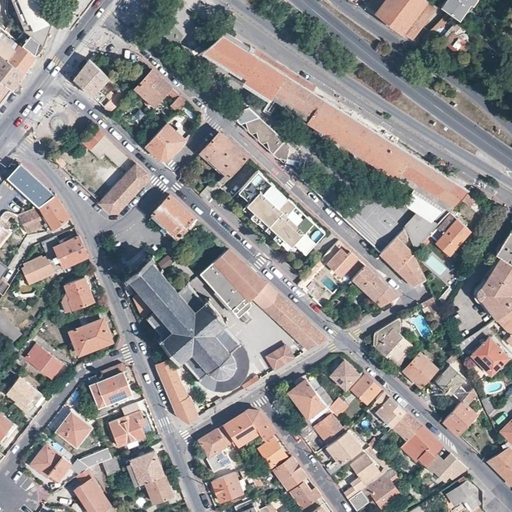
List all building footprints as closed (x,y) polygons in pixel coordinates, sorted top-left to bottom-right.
[(0,0),(0,25),(38,54),(47,35),(54,21),(45,0),(0,0)] [(411,38),(436,6),(427,0),(370,0),(367,4),(389,21),(411,38)] [(442,0),(441,3),(450,10),(459,16),(470,0),(472,0),(473,0),(442,0)] [(171,31),(183,13),(171,5),(150,35),(173,50),(181,38),(171,31)] [(471,43),(478,36),(457,19),(451,27),(450,27),(444,35),(463,51),(470,43),(471,43)] [(0,25),(0,54),(1,55),(24,72),(29,65),(38,54),(0,25)] [(249,45),(225,29),(215,39),(203,49),(245,76),(243,80),(270,98),(271,96),(286,73),(289,69),(270,58),(265,55),(256,49),(250,45),(249,44),(249,45)] [(421,48),(424,50),(430,43),(427,40),(421,48)] [(0,54),(0,78),(12,88),(18,81),(24,72),(1,55),(0,54)] [(112,83),(114,81),(89,57),(84,64),(74,79),(86,89),(99,101),(102,98),(96,92),(107,79),(112,83)] [(171,85),(152,68),(136,86),(154,103),(171,85)] [(314,86),(289,69),(286,73),(271,96),(278,101),(351,147),(366,124),(328,100),(312,90),(314,86)] [(0,103),(5,97),(12,88),(0,78),(0,103)] [(104,106),(112,113),(129,94),(121,87),(104,106)] [(187,100),(180,94),(172,103),(178,110),(187,100)] [(278,101),(271,96),(270,98),(263,109),(270,113),(278,101)] [(290,145),(261,116),(247,121),(250,130),(252,132),(258,130),(262,142),(268,140),(271,150),(278,157),(287,159),(290,145)] [(186,137),(175,128),(168,121),(146,144),(153,151),(161,157),(168,156),(186,137)] [(415,155),(366,124),(351,147),(446,207),(434,222),(437,224),(450,210),(461,198),(466,191),(469,189),(415,155)] [(96,126),(85,138),(82,141),(99,156),(104,151),(119,164),(128,154),(117,145),(96,126)] [(200,194),(206,200),(211,194),(228,176),(229,176),(248,157),(223,133),(217,133),(213,138),(201,150),(207,156),(208,155),(226,171),(212,186),(209,183),(200,194)] [(53,158),(61,166),(64,163),(56,157),(53,158)] [(137,162),(100,201),(110,210),(118,210),(147,179),(146,171),(143,168),(137,162)] [(39,206),(55,194),(51,190),(24,166),(20,163),(10,175),(8,177),(39,206)] [(233,198),(300,259),(326,230),(309,215),(303,222),(300,224),(288,213),(290,211),(298,202),(294,199),(290,195),(282,203),(280,205),(267,194),(269,192),(276,184),(259,169),(233,198)] [(466,191),(461,198),(469,205),(474,199),(466,191)] [(282,203),(269,192),(267,194),(280,205),(282,203)] [(169,193),(152,211),(177,235),(178,236),(179,234),(181,235),(182,234),(181,233),(192,221),(196,217),(169,193)] [(55,194),(39,206),(18,215),(28,234),(45,225),(48,232),(54,229),(70,217),(64,207),(57,194),(55,194)] [(434,222),(417,210),(403,227),(413,250),(437,224),(434,222)] [(303,222),(290,211),(288,213),(300,224),(303,222)] [(449,252),(469,229),(450,212),(438,225),(441,228),(438,231),(440,234),(435,240),(449,252)] [(196,217),(192,221),(201,229),(204,225),(196,217)] [(479,294),(496,318),(511,306),(511,295),(510,293),(511,290),(511,228),(496,252),(501,255),(497,262),(481,287),(480,288),(479,288),(479,289),(478,290),(478,291),(478,292),(478,293),(479,294)] [(406,239),(401,229),(380,251),(389,259),(398,267),(412,252),(402,243),(406,239)] [(56,236),(39,243),(45,255),(41,257),(39,256),(23,268),(29,281),(39,276),(40,278),(56,271),(55,270),(89,255),(84,244),(77,230),(74,231),(75,234),(60,241),(61,243),(59,243),(56,236)] [(341,274),(357,257),(339,240),(330,249),(335,254),(328,262),(341,274)] [(252,299),(306,349),(324,338),(228,249),(199,275),(239,318),(251,308),(252,299)] [(188,284),(190,282),(188,280),(186,282),(185,280),(183,282),(183,284),(177,289),(161,271),(162,269),(161,268),(160,267),(159,268),(152,260),(154,258),(153,257),(154,256),(151,253),(150,254),(149,252),(146,255),(147,257),(146,258),(144,256),(137,263),(129,270),(130,272),(127,274),(126,272),(124,274),(125,276),(123,278),(126,281),(128,279),(129,280),(130,279),(137,288),(136,289),(138,292),(133,296),(142,316),(146,314),(154,306),(155,309),(149,314),(146,315),(147,316),(145,317),(147,320),(149,318),(163,335),(159,337),(160,339),(159,340),(160,342),(163,341),(176,357),(175,357),(175,358),(175,359),(175,360),(176,360),(177,360),(178,360),(179,360),(180,359),(181,358),(180,358),(182,356),(202,379),(203,381),(204,382),(206,383),(207,384),(211,386),(215,388),(219,388),(223,388),(223,391),(227,390),(226,388),(231,387),(236,384),(240,381),(244,377),(246,372),(246,370),(249,371),(249,367),(247,367),(247,365),(247,356),(246,354),(245,351),(244,349),(242,347),(220,322),(222,321),(223,321),(224,321),(224,320),(225,320),(225,319),(225,318),(226,317),(224,314),(222,316),(219,313),(208,300),(210,298),(208,297),(207,298),(205,297),(202,299),(188,284)] [(328,252),(317,263),(320,266),(331,254),(328,252)] [(412,252),(398,267),(406,276),(414,284),(425,278),(412,252)] [(160,267),(161,268),(172,260),(167,254),(157,263),(160,267)] [(352,277),(381,304),(397,294),(364,264),(352,277)] [(2,274),(0,272),(0,291),(3,294),(10,283),(1,276),(2,274)] [(85,276),(65,283),(68,291),(65,303),(68,311),(95,301),(85,276)] [(124,286),(128,296),(134,293),(130,284),(124,286)] [(433,296),(419,304),(422,308),(427,305),(433,313),(439,310),(433,296)] [(511,306),(496,318),(506,328),(503,331),(508,337),(507,338),(511,343),(511,306)] [(0,308),(0,329),(11,341),(22,332),(0,308)] [(68,324),(78,349),(93,343),(94,346),(111,340),(103,319),(101,320),(98,312),(88,316),(91,323),(83,326),(80,319),(68,324)] [(411,345),(398,333),(399,332),(399,322),(396,318),(375,331),(374,345),(376,347),(394,363),(411,345)] [(486,333),(490,330),(486,326),(457,345),(460,353),(471,346),(470,344),(476,340),(476,338),(485,332),(486,333)] [(509,356),(490,336),(484,341),(482,337),(479,340),(481,343),(472,353),(491,373),(509,356)] [(262,373),(294,354),(284,338),(252,357),(262,373)] [(18,352),(13,359),(25,368),(30,361),(52,377),(63,363),(36,342),(24,356),(18,352)] [(93,343),(78,349),(79,352),(94,346),(93,343)] [(11,346),(7,351),(13,356),(17,351),(11,346)] [(454,359),(459,354),(457,348),(449,356),(454,359)] [(404,370),(422,387),(438,369),(420,353),(404,370)] [(170,358),(157,363),(178,414),(190,420),(198,416),(189,396),(186,397),(170,358)] [(348,385),(359,373),(344,360),(332,374),(346,388),(348,385)] [(103,370),(106,377),(90,383),(100,406),(132,394),(123,372),(126,365),(121,363),(103,370)] [(436,378),(446,387),(459,373),(449,363),(436,378)] [(370,378),(361,370),(359,373),(348,385),(367,402),(380,388),(370,378)] [(453,401),(457,404),(468,392),(463,388),(461,386),(468,380),(459,372),(459,373),(446,387),(457,397),(453,401)] [(27,410),(33,402),(34,401),(31,399),(39,389),(20,375),(8,392),(17,399),(15,401),(27,410)] [(257,375),(250,380),(252,383),(260,378),(257,375)] [(315,390),(303,375),(299,377),(302,381),(290,390),(300,403),(316,391),(315,390)] [(470,380),(463,388),(468,392),(474,386),(470,380)] [(333,401),(321,385),(315,390),(316,391),(327,406),(329,407),(333,401)] [(457,404),(443,418),(458,433),(476,413),(482,419),(487,416),(474,386),(468,392),(457,404)] [(34,401),(33,402),(35,404),(44,394),(39,389),(31,399),(34,401)] [(395,423),(406,411),(395,401),(384,390),(373,402),(395,423)] [(325,409),(329,407),(327,406),(316,391),(300,403),(308,415),(305,418),(309,422),(325,409)] [(488,413),(496,406),(490,395),(482,399),(488,413)] [(94,403),(91,405),(96,418),(105,415),(103,409),(98,411),(94,403)] [(105,415),(96,418),(99,426),(110,422),(119,445),(145,435),(141,425),(145,424),(145,425),(147,425),(146,423),(140,410),(139,410),(138,408),(132,410),(133,412),(112,421),(109,413),(105,415)] [(259,430),(264,438),(274,431),(266,419),(258,410),(248,409),(245,410),(259,430)] [(239,443),(259,430),(245,410),(234,417),(225,423),(239,443)] [(0,440),(5,433),(13,423),(0,411),(0,440)] [(72,411),(58,430),(77,445),(92,426),(72,411)] [(393,426),(408,440),(421,425),(414,419),(406,411),(395,423),(393,426)] [(317,425),(329,443),(345,431),(332,413),(317,425)] [(511,417),(507,422),(500,429),(511,441),(511,417)] [(17,425),(13,423),(5,433),(9,436),(17,425)] [(219,449),(231,441),(223,424),(199,439),(209,455),(205,457),(213,471),(230,461),(225,453),(223,455),(219,449)] [(420,457),(427,463),(435,455),(444,446),(433,436),(421,425),(408,440),(405,443),(400,449),(404,453),(406,450),(409,453),(415,447),(422,453),(420,457)] [(326,468),(330,474),(343,464),(341,461),(343,460),(344,461),(361,448),(348,429),(345,431),(329,443),(327,444),(336,456),(327,463),(328,466),(326,468)] [(268,469),(270,468),(287,456),(273,436),(259,447),(269,461),(265,464),(268,469)] [(113,438),(106,442),(108,448),(112,457),(115,456),(123,453),(120,447),(117,448),(113,438)] [(72,463),(47,443),(32,463),(48,477),(49,476),(56,481),(58,479),(59,480),(72,463)] [(506,443),(502,445),(504,449),(488,459),(504,475),(511,482),(511,451),(510,449),(509,449),(508,448),(508,447),(506,443)] [(383,473),(391,467),(387,463),(373,449),(369,445),(365,448),(385,468),(384,469),(382,471),(381,471),(380,472),(367,454),(352,466),(360,476),(366,485),(383,473)] [(238,452),(240,456),(249,450),(246,446),(238,452)] [(112,457),(108,448),(81,460),(89,467),(90,466),(104,461),(112,457)] [(127,460),(136,484),(147,480),(164,473),(155,449),(127,460)] [(457,458),(450,452),(442,461),(435,455),(427,463),(426,465),(433,472),(434,470),(446,480),(456,470),(459,474),(467,468),(457,458)] [(115,456),(112,457),(104,461),(106,468),(108,472),(119,467),(115,456)] [(289,488),(307,475),(299,464),(293,456),(275,468),(289,488)] [(89,467),(81,460),(78,458),(71,467),(80,473),(89,467)] [(106,468),(104,461),(90,466),(95,474),(106,468)] [(90,466),(89,467),(80,473),(77,475),(82,483),(77,487),(92,511),(98,511),(111,503),(93,476),(95,474),(90,466)] [(253,494),(259,491),(257,487),(254,481),(250,475),(249,472),(246,467),(239,469),(253,494)] [(241,494),(233,472),(211,480),(220,502),(241,494)] [(254,481),(259,477),(256,472),(250,475),(254,481)] [(172,494),(164,473),(147,480),(155,500),(172,494)] [(399,494),(383,473),(366,485),(361,489),(365,493),(368,494),(371,491),(375,497),(373,498),(373,500),(375,503),(377,503),(379,501),(383,507),(399,494)] [(348,499),(361,489),(366,485),(360,476),(351,482),(353,485),(344,493),(348,499)] [(262,483),(259,477),(254,481),(257,487),(262,483)] [(303,507),(321,494),(315,486),(310,490),(302,481),(291,489),(303,507)] [(474,493),(467,481),(448,493),(454,504),(462,499),(464,501),(467,499),(472,507),(479,502),(474,493)] [(45,487),(37,490),(41,499),(48,496),(45,487)] [(348,499),(357,510),(368,501),(367,498),(361,489),(348,499)] [(261,511),(256,499),(236,506),(238,511),(261,511)]
